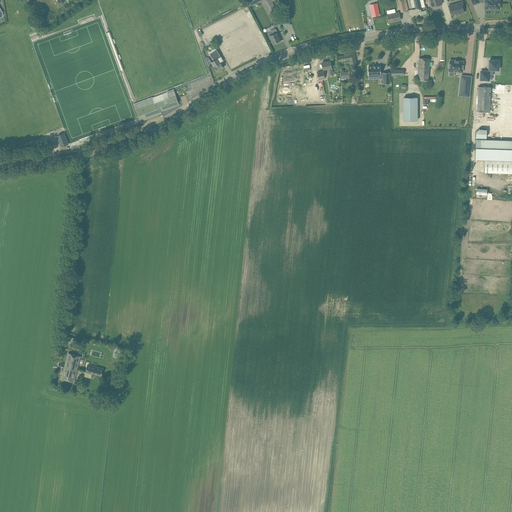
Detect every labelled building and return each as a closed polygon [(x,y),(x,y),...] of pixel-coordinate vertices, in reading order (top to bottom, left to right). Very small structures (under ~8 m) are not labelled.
[(273,0),(272,0),(264,0),(271,12),(276,9),(272,1),(273,0)] [(408,8),(406,0),(398,0),(402,12),(406,11),(406,8),(408,8)] [(414,0),(416,7),(416,9),(422,7),(425,7),(423,0),(414,0)] [(485,2),(485,9),(500,9),(499,0),(481,0),(481,2),(485,2)] [(464,7),(463,1),(448,5),(449,9),(450,9),(452,14),(459,12),(460,14),(464,13),(462,7),(464,7)] [(377,3),(370,4),(372,17),(379,15),(377,3)] [(401,20),(399,12),(388,15),(389,23),(401,20)] [(289,20),(282,22),(285,28),(291,25),(289,20)] [(273,26),(266,29),(268,32),(273,44),(276,42),(277,43),(281,41),(280,37),(279,38),(277,33),(278,33),(276,29),(274,29),(273,26)] [(215,48),(209,52),(210,54),(214,61),(211,62),(211,63),(217,72),(223,68),(220,63),(218,59),(221,56),(216,50),(215,48)] [(339,62),(350,60),(351,64),(356,63),(355,53),(346,55),(338,57),(339,62)] [(419,63),(419,64),(420,64),(420,66),(429,67),(429,66),(432,66),(433,62),(430,62),(430,59),(419,58),(419,63)] [(463,61),(450,60),(450,64),(449,64),(448,67),(450,67),(449,71),(455,71),(460,72),(462,72),(463,61)] [(489,60),(489,70),(489,72),(489,75),(493,75),(493,70),(499,70),(499,60),(489,60)] [(330,61),(322,63),(323,68),(323,70),(327,69),(328,73),(332,72),(332,68),(331,66),(330,61)] [(373,66),(368,66),(368,75),(375,75),(375,79),(383,79),(383,84),(390,84),(390,72),(383,73),(381,73),(381,66),(376,66),(373,66)] [(420,66),(419,80),(428,81),(429,67),(420,66)] [(481,71),(481,80),(489,80),(489,75),(489,72),(481,71)] [(471,77),(461,76),(459,95),(469,96),(471,77)] [(477,111),(490,112),(491,87),(478,87),(477,111)] [(152,97),(133,104),(140,121),(147,119),(146,118),(161,112),(174,107),(173,106),(179,104),(173,89),(167,92),(170,100),(155,105),(152,97)] [(417,98),(404,98),(404,120),(417,120),(417,98)] [(476,144),(475,158),(486,159),(485,160),(511,161),(511,140),(486,140),(486,132),(484,130),(479,130),(476,132),(476,139),(476,144)] [(57,136),(61,147),(68,144),(64,133),(57,136)] [(511,161),(485,160),(485,172),(511,173),(511,161)] [(76,370),(80,356),(68,353),(65,367),(76,370)] [(104,369),(88,364),(85,372),(101,377),(104,369)] [(73,382),(76,370),(65,367),(62,379),(73,382)]
